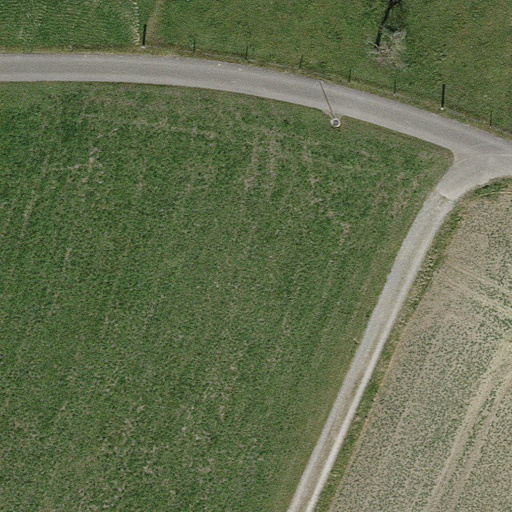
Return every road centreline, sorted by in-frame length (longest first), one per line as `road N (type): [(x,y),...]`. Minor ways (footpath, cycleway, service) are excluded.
road 1 (track): [(511,170),(391,122),(133,67),(0,71)]
road 2 (track): [(333,511),(485,161)]
